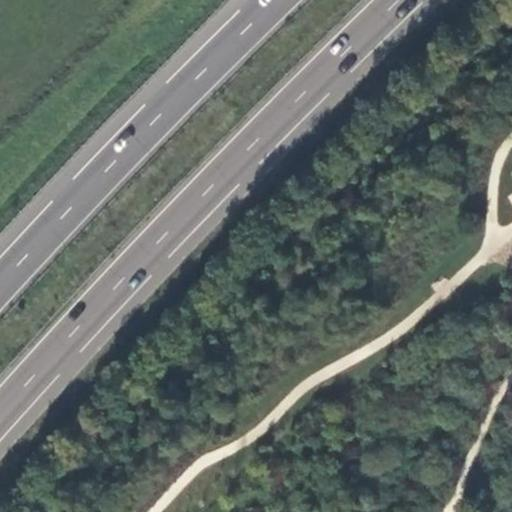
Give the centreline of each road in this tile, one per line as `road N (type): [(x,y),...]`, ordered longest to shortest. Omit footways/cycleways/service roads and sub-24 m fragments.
road 1 (trunk): [(0,415),(141,259),(399,0)]
road 2 (trunk): [(277,0),(0,286)]
